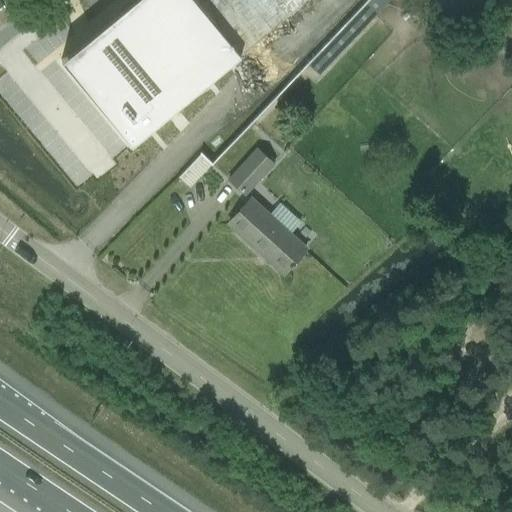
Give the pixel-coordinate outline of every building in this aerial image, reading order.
[(239,55),(193,0),(132,0),(124,8),(128,12),(72,58),(68,54),(62,59),(132,143),(239,55)] [(301,0),(200,0),(238,48),(301,0)] [(320,75),(390,0),(368,0),(308,63),(320,75)] [(257,146),(227,179),(245,196),(275,163),(257,146)] [(283,273),(305,248),(251,199),(228,224),(283,273)]
